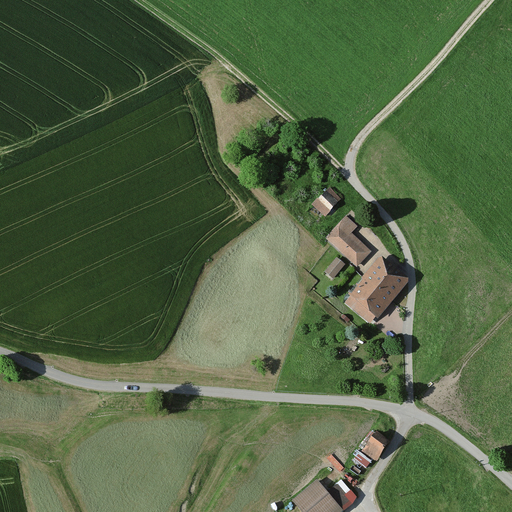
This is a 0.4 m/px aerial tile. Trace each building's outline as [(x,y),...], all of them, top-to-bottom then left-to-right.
[(341,202),(329,190),(311,207),(323,219),(341,202)] [(324,241),(355,270),(370,254),(350,235),(356,229),(345,219),(324,241)] [(375,322),(407,283),(379,260),(347,298),(349,300),(344,306),(369,326),(373,321),(375,322)] [(331,283),(344,268),(335,261),(323,276),(331,283)] [(386,444),(375,435),(362,452),(374,461),(386,444)] [(368,463),(358,455),(348,468),(358,476),(368,463)] [(340,483),(325,495),(315,482),(289,503),(296,511),(341,511),(340,510),(353,499),(340,483)]
